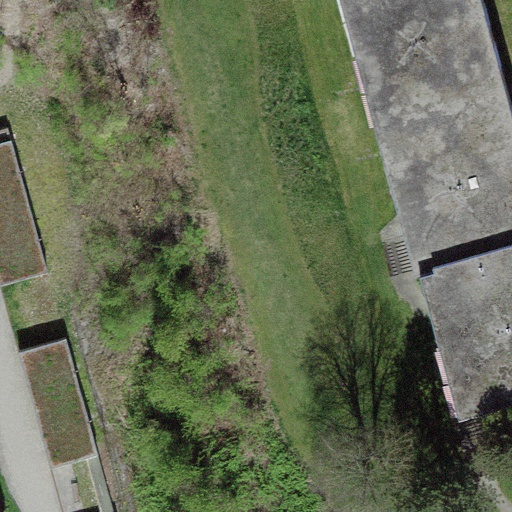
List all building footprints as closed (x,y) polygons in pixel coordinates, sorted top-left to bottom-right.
[(511,81),(511,31),(503,0),(374,0),(405,111),(511,81)] [(511,232),(511,81),(405,111),(444,252),(511,232)] [(0,256),(5,274),(49,262),(14,133),(0,136),(0,256)] [(511,399),(511,232),(444,252),(487,407),(511,399)] [(57,454),(95,444),(66,336),(29,345),(57,454)]
